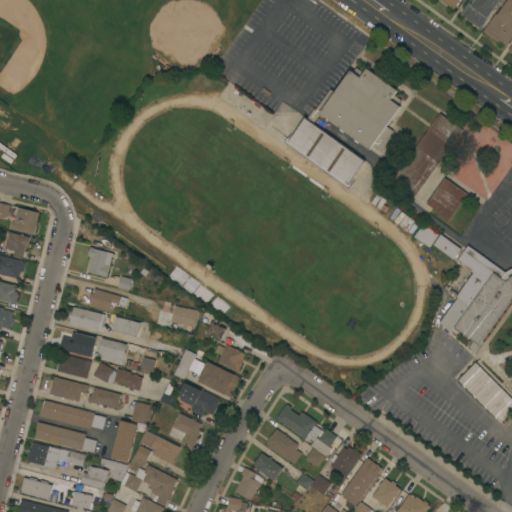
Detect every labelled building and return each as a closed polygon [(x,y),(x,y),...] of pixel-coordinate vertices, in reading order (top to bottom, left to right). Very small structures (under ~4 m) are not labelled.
[(460,0),(453,9),(440,0),(460,0)] [(500,0),(480,28),(461,14),(469,3),(471,5),(474,0),(500,0)] [(511,0),(511,38),(505,48),(483,32),(496,13),(497,14),(507,0),(511,0)] [(394,95),(401,100),(398,104),(401,106),(386,126),(393,131),(390,135),(393,137),(382,152),(372,145),(369,149),(321,113),(313,123),(365,161),(349,183),(350,185),(348,189),(284,142),(287,137),(289,139),(305,117),(306,118),(314,108),(315,109),(330,89),(335,92),(350,70),(353,72),(356,67),(363,73),(367,68),(397,90),(394,95)] [(463,130),(416,195),(393,179),(440,113),(463,130)] [(0,142),(17,155),(14,159),(0,149),(0,142)] [(468,194),(449,219),(426,203),(445,177),(468,194)] [(0,202),(10,205),(7,217),(0,215),(0,202)] [(39,212),(34,234),(10,228),(12,220),(14,221),(18,207),(39,212)] [(419,240),(418,242),(414,239),(415,238),(413,236),(422,223),(438,234),(429,247),(419,240)] [(25,247),(22,258),(13,256),(15,250),(5,248),(9,232),(30,237),(29,243),(30,243),(30,245),(30,247),(29,248),(25,247)] [(460,249),(453,259),(433,245),(440,234),(460,249)] [(511,298),(482,340),(485,341),(476,354),(468,348),(473,340),(469,338),(468,339),(463,335),(464,334),(454,327),(450,334),(439,322),(456,297),(450,292),(452,289),(457,293),(473,273),(457,261),(468,245),(506,272),(511,268),(511,298)] [(90,247),(94,248),(114,253),(113,257),(112,256),(109,267),(109,266),(106,277),(101,276),(102,275),(88,272),(91,258),(89,257),(89,256),(88,256),(88,253),(87,252),(88,250),(89,249),(90,247)] [(0,272),(0,255),(26,262),(24,272),(20,271),(19,278),(0,272)] [(121,276),(132,279),(129,290),(118,287),(121,276)] [(16,303),(0,299),(0,281),(12,284),(16,285),(15,290),(16,291),(17,292),(18,294),(16,303)] [(122,296),(121,296),(128,298),(126,306),(120,304),(119,305),(112,302),(110,311),(90,306),(91,300),(89,299),(90,293),(93,294),(95,288),(122,296)] [(188,309),(188,308),(198,310),(194,329),(183,326),(184,325),(171,321),(175,305),(188,309)] [(10,328),(12,329),(13,329),(13,330),(11,338),(10,338),(0,335),(0,306),(4,308),(4,309),(14,311),(13,316),(14,317),(14,319),(13,321),(12,322),(11,323),(10,328)] [(103,313),(99,331),(69,324),(71,318),(68,317),(69,311),(72,312),(73,307),(103,313)] [(133,321),(135,316),(141,318),(140,321),(149,323),(145,339),(112,331),(115,316),(133,321)] [(217,324),(217,323),(220,324),(219,326),(226,329),(221,341),(206,334),(212,322),(217,324)] [(94,336),(68,333),(65,352),(92,355),(94,336)] [(127,344),(122,364),(101,358),(102,353),(98,352),(102,338),(127,344)] [(180,347),(178,356),(159,351),(161,342),(180,347)] [(144,347),(142,355),(127,351),(129,343),(144,347)] [(218,362),(221,355),(215,352),(218,344),(225,348),(226,344),(243,352),(243,353),(245,354),(242,361),(243,361),(238,372),(218,362)] [(186,349),(197,354),(195,359),(206,364),(207,361),(241,378),(237,387),(233,390),(230,397),(198,381),(199,377),(188,372),(185,380),(173,374),(186,349)] [(91,361),(89,371),(88,371),(87,378),(57,371),(59,363),(58,363),(60,353),(91,361)] [(138,369),(151,372),(153,359),(141,357),(138,369)] [(116,372),(117,368),(123,370),(123,369),(126,369),(125,370),(131,372),(130,374),(132,375),(132,374),(134,374),(135,374),(137,374),(137,376),(143,377),(140,390),(134,389),(133,391),(129,390),(129,388),(126,387),(126,385),(123,384),(123,385),(117,384),(117,383),(115,383),(114,383),(108,382),(108,383),(93,375),(101,362),(114,370),(113,371),(116,372)] [(511,398),(511,410),(502,421),(504,423),(503,424),(458,380),(475,362),(511,398)] [(89,385),(87,394),(81,392),(79,401),(59,396),(59,397),(56,397),(56,396),(49,394),(52,382),(53,382),(54,377),(89,385)] [(185,382),(201,390),(201,389),(220,399),(213,415),(205,411),(202,416),(190,410),(193,405),(183,401),(180,392),(185,382)] [(161,400),(169,384),(174,386),(171,393),(178,396),(172,406),(161,400)] [(121,394),(119,402),(122,403),(121,409),(119,409),(119,410),(117,410),(117,408),(112,407),(111,408),(109,408),(109,406),(99,403),(99,405),(96,404),(97,403),(91,401),(91,403),(89,402),(89,401),(87,400),(89,395),(92,396),(95,387),(121,394)] [(95,413),(94,414),(106,417),(103,429),(92,426),(91,429),(43,417),(43,418),(39,417),(41,407),(43,408),(45,400),(95,413)] [(150,404),(145,424),(131,421),(135,401),(150,404)] [(280,421),(279,421),(277,420),(277,419),(276,418),(285,406),(287,404),(292,407),(290,409),(299,415),(301,412),(304,413),(317,422),(316,423),(316,424),(315,426),(321,430),(314,441),(307,436),(305,438),(280,421)] [(202,424),(199,429),(201,430),(197,437),(198,438),(192,449),(180,443),(184,437),(179,434),(177,439),(168,435),(179,412),(202,424)] [(94,452),(82,449),(82,450),(35,438),(37,430),(36,430),(38,420),(42,421),(41,422),(86,434),(85,437),(97,440),(94,452)] [(120,420),(137,424),(128,461),(111,457),(120,420)] [(269,446),(270,444),(267,442),(276,428),(284,434),(284,433),(287,435),(286,436),(298,444),(295,448),(302,453),(294,464),(269,446)] [(337,436),(329,447),(318,439),(326,428),(337,436)] [(180,447),(172,464),(153,454),(155,449),(141,442),(147,430),(180,447)] [(60,449),(60,448),(85,455),(82,466),(58,459),(55,468),(46,465),(45,467),(41,466),(42,465),(27,461),(30,450),(31,450),(33,442),(60,449)] [(151,450),(146,461),(135,456),(140,445),(151,450)] [(346,476),(331,466),(344,447),(347,449),(349,447),(352,449),(353,448),(362,454),(346,476)] [(324,455),(316,467),(305,459),(313,448),(324,455)] [(283,468),(274,481),(257,468),(258,466),(254,463),(261,452),(283,468)] [(111,478),(114,468),(104,466),(105,463),(100,462),(101,458),(128,465),(123,475),(124,475),(121,481),(111,478)] [(367,458),(382,468),(355,506),(343,497),(344,496),(341,494),(367,458)] [(178,480),(173,488),(174,489),(171,495),(170,495),(164,506),(152,499),(154,494),(151,493),(153,490),(150,489),(152,486),(143,481),(143,480),(142,479),(141,481),(147,485),(142,495),(120,483),(126,472),(130,474),(130,473),(136,476),(139,468),(145,471),(148,465),(178,480)] [(81,482),(83,472),(87,473),(88,470),(89,470),(90,466),(109,470),(104,488),(81,482)] [(254,494),(258,496),(255,502),(251,499),(250,500),(235,492),(243,475),(241,474),(244,467),(256,473),(263,478),(261,483),(260,482),(254,494)] [(314,480),(307,490),(296,482),(303,473),(314,480)] [(331,483),(323,494),(311,486),(319,474),(331,483)] [(25,477),(29,478),(29,477),(36,479),(36,480),(40,482),(41,480),(48,482),(47,483),(52,485),(48,499),(21,492),(25,477)] [(387,507),(372,496),(379,486),(378,486),(381,482),(382,482),(385,478),(391,482),(392,480),(396,483),(395,485),(400,489),(387,507)] [(74,491),(91,494),(93,488),(75,485),(74,491)] [(91,503),(93,503),(92,509),(83,507),(83,510),(77,508),(77,506),(69,504),(71,498),(73,498),(74,495),(72,494),(72,492),(74,492),(74,491),(93,495),(91,503)] [(416,496),(424,501),(425,500),(428,503),(428,504),(429,505),(424,511),(395,511),(409,493),(410,494),(412,494),(414,496),(415,498),(416,496)] [(135,511),(130,510),(135,499),(140,502),(143,497),(165,507),(162,511),(135,511)] [(242,499),(241,501),(248,503),(245,511),(229,511),(230,509),(227,508),(230,497),(242,499)] [(69,511),(68,511),(18,511),(21,499),(69,511)] [(126,505),(122,511),(110,511),(107,510),(113,499),(126,505)] [(371,509),(375,511),(352,511),(360,501),(371,509)]
